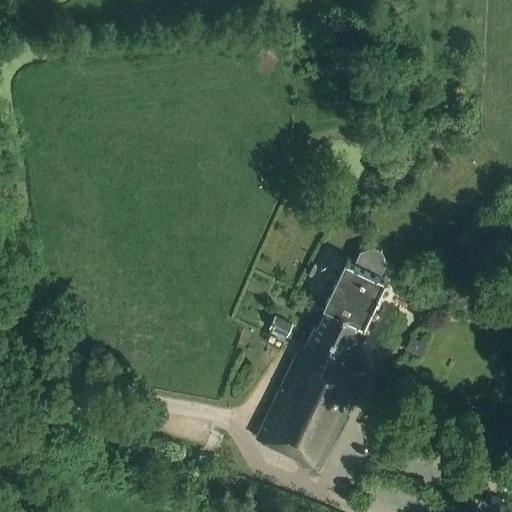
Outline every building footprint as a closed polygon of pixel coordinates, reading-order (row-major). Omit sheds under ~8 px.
[(488,240),(489,264),(511,262),(511,243),(511,238),(488,240)] [(360,250),(353,263),(347,260),(325,306),(328,307),(317,328),(315,328),(306,346),(302,344),(257,436),(320,467),(364,376),(345,366),(356,342),(354,341),(362,324),(364,325),(376,300),(385,279),(380,276),(385,262),(380,249),(372,246),(360,250)] [(270,328),(287,337),(293,323),(276,315),(270,328)] [(385,404),(377,422),(406,434),(409,435),(416,417),(414,416),(385,404)] [(487,466),(493,449),(416,421),(410,438),(487,466)]
